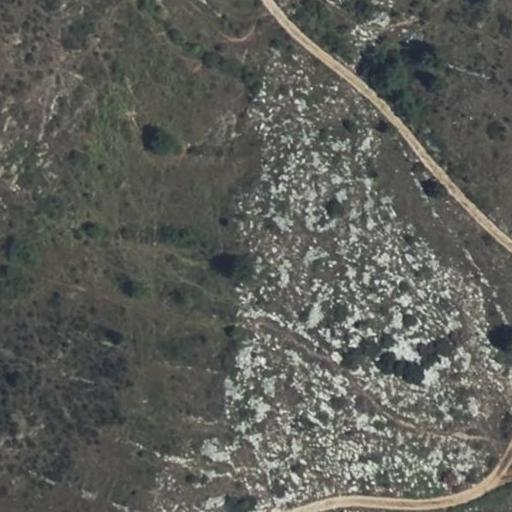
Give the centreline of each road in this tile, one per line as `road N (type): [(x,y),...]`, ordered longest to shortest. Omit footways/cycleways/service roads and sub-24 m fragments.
road 1 (track): [(511,246),(466,205),(379,101),(267,0)]
road 2 (track): [(491,485),(454,500),(345,498),(298,511)]
